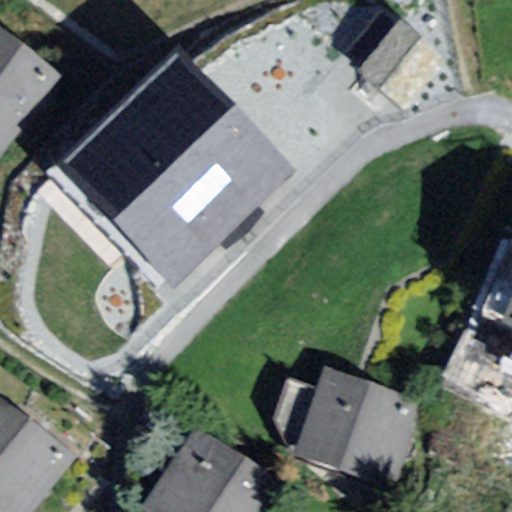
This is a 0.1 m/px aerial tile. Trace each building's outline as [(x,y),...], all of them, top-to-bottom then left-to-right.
[(430,63),(381,24),(343,72),(392,111),(430,63)] [(0,145),(49,80),(0,43),(0,145)] [(161,295),(291,170),(179,59),(51,174),(161,295)] [(511,299),(501,322),(511,327),(511,299)] [(408,401),(333,376),(309,450),(383,475),(408,401)] [(17,511),(62,451),(0,405),(0,511),(17,511)] [(248,511),(265,486),(196,442),(153,509),(157,511),(248,511)]
